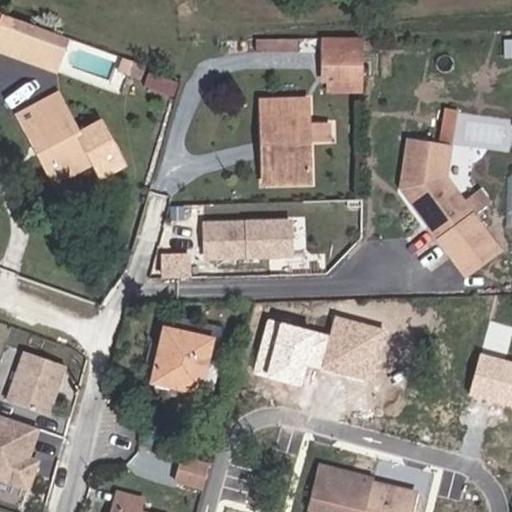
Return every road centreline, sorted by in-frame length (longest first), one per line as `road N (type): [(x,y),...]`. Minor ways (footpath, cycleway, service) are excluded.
road 1 (residential): [(502,511),(471,465),(283,414),(262,415),(227,434),(206,511)]
road 2 (residential): [(65,511),(124,332),(0,289)]
road 3 (unknown): [(94,322),(131,272),(176,174)]
